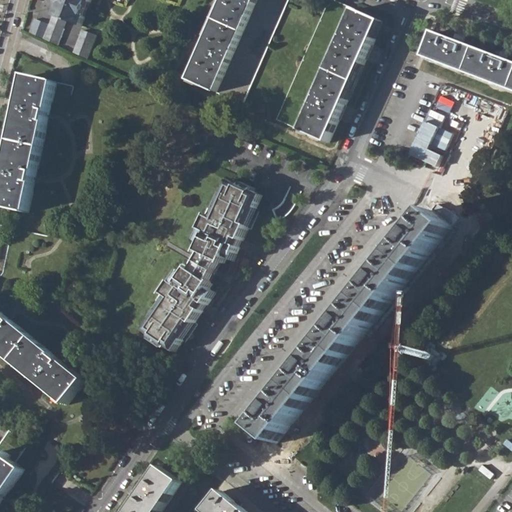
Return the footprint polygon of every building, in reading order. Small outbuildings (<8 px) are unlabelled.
[(92,0),(60,0),(58,7),(54,17),(69,22),(83,27),(86,17),(83,16),(88,1),(92,3),(92,0)] [(218,95),(260,0),(227,0),(207,45),(209,47),(203,60),(201,59),(190,83),(218,95)] [(83,16),(86,17),(92,3),(88,1),(83,16)] [(373,40),(381,22),(356,11),(302,132),(329,144),(339,120),(336,119),(342,106),(345,107),(366,60),(363,59),(369,45),(372,47),(375,40),(373,40)] [(52,24),(66,29),(69,22),(54,17),(52,24)] [(52,24),(52,25),(36,20),(31,33),(60,46),(66,29),(52,24)] [(89,59),(98,36),(84,30),(75,53),(89,59)] [(464,44),(456,40),(438,34),(428,58),(511,89),(511,61),(509,61),(501,58),(464,44)] [(201,59),(203,60),(209,47),(207,45),(201,59)] [(363,59),(366,60),(372,47),(369,45),(363,59)] [(26,77),(0,196),(0,207),(28,214),(55,83),(26,77)] [(336,119),(339,120),(345,107),(342,106),(336,119)] [(204,250),(207,252),(226,260),(229,262),(231,257),(235,258),(238,252),(241,253),(244,246),(240,245),(243,238),(247,240),(252,227),(250,225),(259,206),(262,207),(267,195),(233,179),(227,192),(230,193),(224,206),(222,205),(216,217),(212,215),(206,229),(207,229),(204,235),(203,234),(201,240),(207,243),(204,250)] [(278,444),(454,228),(434,212),(420,229),(413,237),(384,272),(378,280),(349,316),(343,323),(314,359),(308,366),(279,402),(273,410),(258,427),(278,444)] [(410,234),(413,237),(420,229),(416,227),(414,228),(411,231),(410,234)] [(226,260),(207,252),(197,269),(214,281),(226,260)] [(197,269),(194,267),(189,274),(183,270),(180,275),(181,276),(177,281),(176,280),(168,292),(171,295),(163,306),(166,308),(158,319),(155,317),(147,329),(178,350),(186,338),(184,337),(195,320),(198,322),(206,310),(203,307),(207,302),(210,304),(215,298),(212,296),(216,290),(213,288),(217,283),(214,281),(197,269)] [(375,278),(378,280),(384,272),(381,270),(379,271),(376,275),(375,278)] [(0,311),(0,351),(67,406),(87,382),(0,311)] [(340,321),(343,323),(349,316),(346,313),(343,314),(341,318),(340,321)] [(305,364),(308,366),(314,359),(311,356),(308,358),(306,361),(305,364)] [(270,407),(273,410),(279,402),(276,400),(273,401),(270,404),(270,407)] [(4,452),(2,454),(0,452),(0,506),(25,470),(8,458),(9,456),(4,452)] [(160,511),(181,483),(160,468),(146,488),(142,494),(129,511),(160,511)] [(248,511),(242,507),(237,502),(223,491),(207,511),(248,511)]
